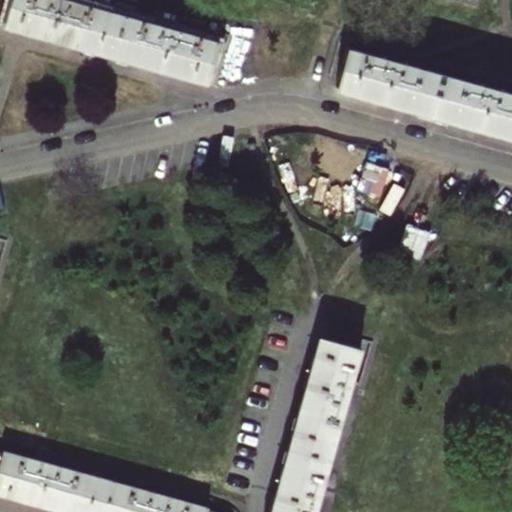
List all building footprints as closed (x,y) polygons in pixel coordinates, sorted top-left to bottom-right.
[(207,81),(217,42),(61,0),(7,0),(0,26),(16,30),(15,33),(191,81),(192,77),(207,81)] [(446,0),(385,0),(470,23),(475,8),(462,4),(448,1),(446,0)] [(462,0),(462,4),(475,8),(477,0),(462,0)] [(511,94),(345,49),(335,86),(356,92),(355,96),(511,139),(511,94)] [(315,511),(364,348),(325,337),(322,350),(316,349),(268,511),(315,511)] [(207,511),(208,510),(103,481),(6,455),(5,458),(0,456),(0,500),(2,501),(2,499),(48,511),(207,511)]
